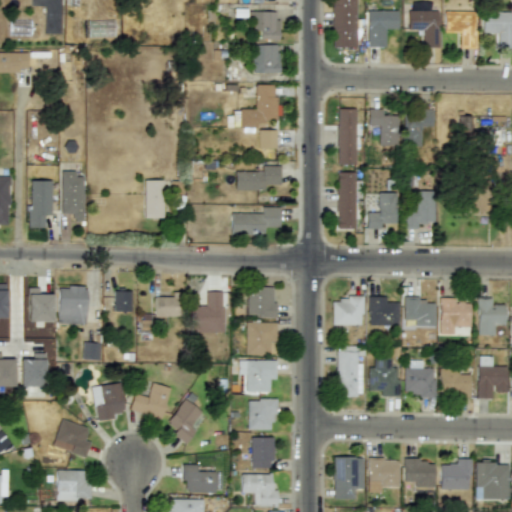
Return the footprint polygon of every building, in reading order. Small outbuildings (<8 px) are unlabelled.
[(354,0),(330,0),(330,48),(354,48),(354,0)] [(396,10),(366,10),(365,47),(383,48),(383,29),(395,29),(396,10)] [(406,10),(406,29),(421,29),(421,48),(435,48),(436,11),(406,10)] [(258,39),(276,40),(277,11),(249,11),(248,30),(258,31),(258,39)] [(473,12),(443,11),(442,32),(458,32),(458,48),(473,49),(473,12)] [(480,33),(496,33),(496,48),(510,48),(511,12),(481,11),(480,33)] [(30,35),(29,19),(7,20),(8,36),(30,35)] [(71,37),(82,36),(82,28),(71,28),(71,37)] [(278,44),(250,45),(251,74),(278,73),(278,44)] [(0,72),(25,72),(25,52),(0,52),(0,72)] [(273,121),(274,84),(253,84),(253,108),(237,108),(237,127),(255,127),(255,121),(273,121)] [(335,164),(353,164),(354,108),(335,108),(335,164)] [(376,146),(395,146),(396,115),(380,115),(380,109),(366,108),(366,125),(377,126),(376,146)] [(419,147),(418,127),(431,127),(431,108),(400,109),(401,148),(419,147)] [(256,149),(274,148),(273,129),(256,129),(256,149)] [(233,171),(232,191),(263,191),(263,185),(278,185),(278,165),(259,165),(259,171),(233,171)] [(72,170),(58,170),(59,213),(71,213),(71,222),(81,222),(81,176),(73,176),(72,170)] [(353,172),(335,172),(334,229),(352,229),(353,172)] [(28,204),(26,204),(25,227),(43,227),(43,216),(49,216),(50,180),(28,180),(28,204)] [(141,218),(161,218),(161,180),(142,180),(141,218)] [(486,186),(464,186),(463,213),(486,214),(486,186)] [(432,191),(412,191),(412,209),(400,209),(400,229),(415,229),(415,225),(432,225),(432,191)] [(393,224),(394,192),(376,192),(376,212),(364,212),(364,229),(378,229),(378,223),(393,224)] [(276,227),(277,207),(260,206),(259,213),(228,212),(228,233),(261,234),(261,226),(276,227)] [(55,324),(83,324),(84,287),(56,286),(55,324)] [(272,317),(273,286),(245,286),(244,316),(272,317)] [(50,322),(49,293),(37,293),(37,287),(25,288),(25,322),(50,322)] [(129,290),(112,290),(112,313),(129,313),(129,290)] [(220,291),(204,291),(204,306),(187,306),(188,331),(221,329),(220,291)] [(176,316),(176,296),(152,297),(153,317),(176,316)] [(396,302),(383,302),(383,296),(366,296),(365,326),(396,326),(396,302)] [(330,297),(329,325),(359,326),(360,298),(330,297)] [(468,327),(468,302),(452,302),(452,297),(437,297),(437,335),(451,335),(451,327),(468,327)] [(474,336),(491,336),(491,324),(502,324),(502,304),(488,304),(488,298),(475,297),(474,336)] [(401,320),(413,320),(413,326),(432,326),(432,299),(401,298),(401,320)] [(243,353),(267,354),(267,342),(274,342),(274,322),(243,322),(243,353)] [(97,343),(80,342),(80,360),(97,360),(97,343)] [(359,396),(359,363),(354,363),(354,352),(334,352),(334,396),(359,396)] [(504,366),(489,365),(489,356),(475,355),(474,399),(490,399),(490,394),(504,394),(504,366)] [(365,366),(366,392),(378,391),(378,397),(396,397),(395,367),(387,367),(387,358),(371,359),(371,366),(365,366)] [(243,375),(243,392),(267,393),(267,379),(273,379),(273,360),(236,359),(236,375),(243,375)] [(431,395),(432,368),(419,367),(419,360),(408,360),(408,367),(401,367),(401,394),(431,395)] [(467,395),(466,374),(456,374),(456,368),(437,368),(437,396),(467,395)] [(132,393),(127,410),(159,419),(168,388),(149,382),(145,397),(132,393)] [(90,386),(94,422),(113,420),(112,414),(121,413),(118,383),(90,386)] [(194,430),(188,426),(199,412),(183,399),(164,422),(173,429),(170,433),(183,444),(194,430)] [(245,399),(245,429),(271,430),(272,399),(245,399)] [(87,442),(83,440),(86,428),(58,419),(50,446),(83,456),(87,442)] [(248,466),(270,466),(270,437),(248,436),(248,466)] [(330,498),(352,499),(352,489),(360,489),(361,457),(330,456),(330,498)] [(376,486),(396,487),(397,459),(365,458),(365,481),(376,481),(376,486)] [(467,458),(454,458),(454,464),(438,464),(437,489),(467,489),(467,458)] [(432,487),(432,459),(401,460),(401,481),(413,481),(413,487),(432,487)] [(472,499),(505,499),(506,463),(473,462),(472,499)] [(194,464),(181,464),(181,492),(212,492),(212,471),(194,471),(194,464)] [(81,470),(54,469),(53,499),(88,500),(88,481),(80,481),(81,470)] [(251,493),(250,505),(274,506),(275,483),(269,483),(269,474),(238,473),(238,492),(251,493)] [(199,511),(200,499),(168,499),(167,511),(162,510),(162,511),(199,511)]
